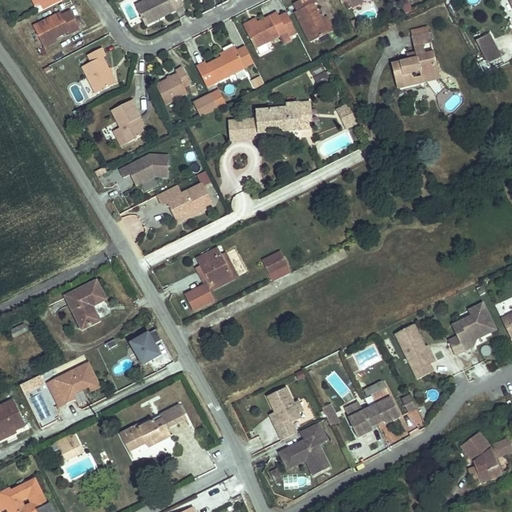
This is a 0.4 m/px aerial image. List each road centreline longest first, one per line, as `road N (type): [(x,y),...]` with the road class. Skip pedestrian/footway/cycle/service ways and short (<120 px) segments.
road 1 (residential): [(244,461),(90,186),(0,48)]
road 2 (residential): [(290,511),(430,436),(461,393),(511,369)]
road 3 (unknown): [(191,363),(14,443)]
road 4 (residential): [(253,0),(150,50),(123,40),(95,0)]
